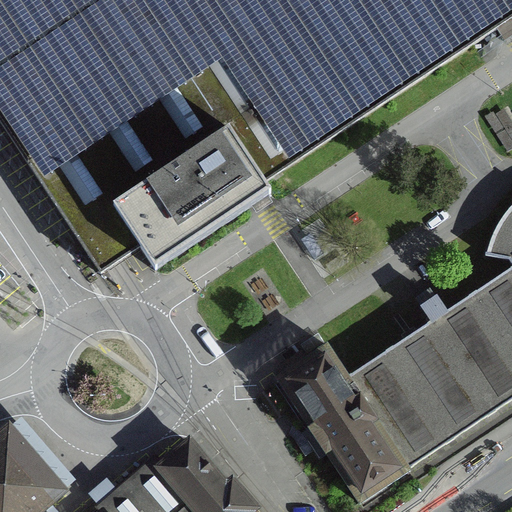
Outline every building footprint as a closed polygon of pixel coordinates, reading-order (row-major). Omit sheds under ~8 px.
[(122,261),(138,250),(153,272),(254,206),(270,196),(263,185),(506,24),(511,20),(511,0),(0,0),(0,126),(99,276),(117,264),(122,261)] [(407,470),(511,400),(511,209),(502,222),(493,238),(487,256),(484,255),(484,258),(507,262),(511,269),(445,314),(436,299),(430,303),(421,309),(430,323),(346,379),(407,470)] [(409,473),(407,470),(346,379),(325,347),(305,360),(301,353),(281,366),(285,373),(275,380),(317,444),(358,506),(409,473)] [(7,429),(0,435),(0,511),(38,511),(62,492),(28,453),(7,429)] [(256,511),(250,504),(241,505),(236,500),(233,496),(236,488),(231,482),(225,487),(188,443),(159,467),(154,461),(98,509),(99,510),(97,511),(256,511)]
